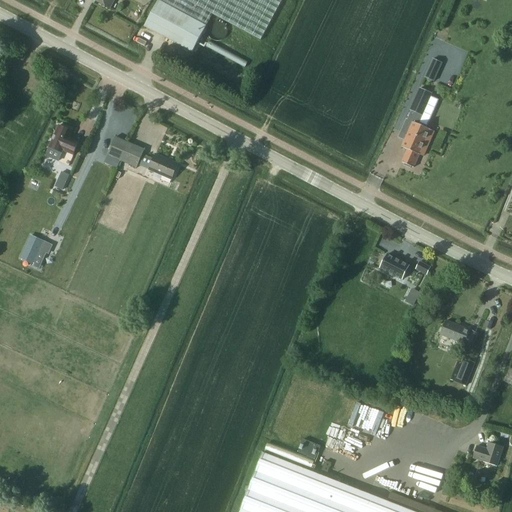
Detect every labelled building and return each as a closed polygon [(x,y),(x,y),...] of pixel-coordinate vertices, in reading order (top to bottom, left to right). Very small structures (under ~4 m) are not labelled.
[(95,0),(95,1),(110,9),(114,0),(95,0)] [(158,0),(158,1),(206,26),(212,15),(260,41),(281,0),(158,0)] [(158,1),(144,27),(192,53),(206,26),(158,1)] [(432,59),(427,72),(436,76),(441,63),(432,59)] [(433,82),(436,76),(427,72),(424,78),(433,82)] [(431,94),(419,89),(410,111),(411,111),(407,120),(406,120),(400,132),(406,135),(401,147),(407,150),(401,163),(404,164),(403,165),(410,168),(410,167),(413,168),(419,155),(423,157),(434,132),(429,130),(430,130),(426,128),(427,126),(418,122),(421,115),(422,116),(431,94)] [(71,132),(58,126),(49,148),(62,154),(63,151),(73,156),(79,143),(68,138),(71,132)] [(129,144),(115,138),(107,155),(122,162),(129,144)] [(129,144),(122,162),(136,168),(144,151),(129,144)] [(153,162),(150,168),(149,170),(171,180),(178,165),(155,155),(153,162)] [(69,176),(61,173),(55,188),(62,190),(69,176)] [(30,236),(20,258),(33,264),(39,250),(46,253),(47,254),(51,245),(30,236)] [(401,280),(409,266),(387,254),(379,269),(401,280)] [(419,262),(416,269),(427,274),(430,267),(419,262)] [(475,336),(468,333),(469,330),(447,321),(441,336),(463,344),(462,348),(469,351),(475,336)] [(458,359),(453,370),(459,373),(458,376),(463,378),(469,363),(458,359)] [(511,381),(511,365),(509,364),(502,384),(510,387),(511,381)] [(503,448),(489,443),(487,450),(477,447),(473,459),(483,462),(497,467),(503,448)] [(387,502),(263,453),(239,511),(439,511),(390,493),(387,502)] [(321,473),(326,475),(331,463),(325,461),(321,473)]
